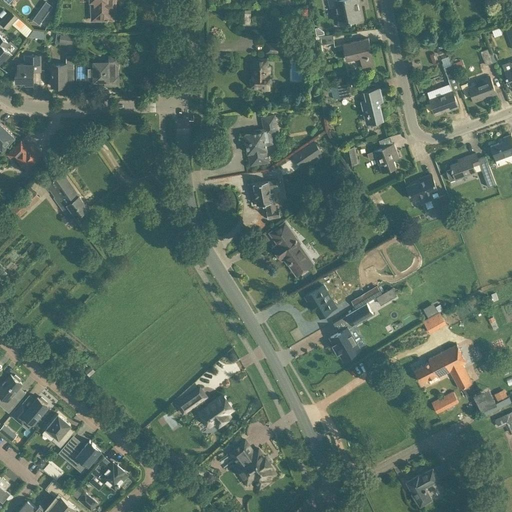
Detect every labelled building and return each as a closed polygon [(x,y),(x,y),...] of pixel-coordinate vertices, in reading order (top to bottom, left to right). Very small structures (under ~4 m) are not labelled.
[(90,0),(90,2),(92,2),(92,16),(96,19),(114,19),(113,12),(116,12),(116,0),(113,0),(90,0)] [(328,0),(328,1),(332,0),(335,0),(340,22),(348,21),(348,22),(352,21),(351,20),(359,19),(355,3),(358,2),(357,0),(328,0)] [(1,23),(7,28),(9,30),(19,17),(11,11),(1,23)] [(60,43),(74,45),(75,34),(61,32),(60,43)] [(333,33),(321,35),(322,43),(334,42),(333,33)] [(0,63),(4,59),(6,61),(12,53),(14,52),(18,48),(11,41),(9,42),(0,34),(0,63)] [(359,55),(362,67),(375,64),(369,38),(343,44),(347,58),(359,55)] [(265,42),(266,52),(283,52),(283,42),(265,42)] [(481,50),(486,64),(493,62),(488,48),(481,50)] [(25,63),(18,63),(18,72),(16,72),(16,81),(25,81),(25,83),(34,83),(34,70),(41,70),(41,55),(25,55),(25,63)] [(118,75),(118,65),(119,65),(119,55),(109,55),(109,60),(94,60),(94,61),(86,61),(86,80),(94,80),(104,80),(104,85),(119,85),(119,75),(118,75)] [(66,56),(66,63),(51,63),(51,85),(67,85),(67,80),(68,71),(74,71),(74,59),(74,56),(66,56)] [(262,89),(270,89),(270,65),(267,65),(267,59),(254,59),(254,73),(252,73),(252,86),(262,86),(262,89)] [(462,59),(452,63),(455,71),(465,67),(462,59)] [(443,62),(448,79),(455,77),(450,60),(443,62)] [(509,61),(503,63),(511,85),(511,84),(511,61),(509,61)] [(466,73),(458,76),(460,83),(468,80),(466,73)] [(467,82),(461,85),(466,97),(472,95),(474,101),(497,93),(490,76),(486,77),(487,80),(469,86),(467,82)] [(348,83),(337,85),(339,97),(351,95),(348,83)] [(378,97),(382,96),(380,87),(364,91),(366,100),(361,101),(364,114),(367,113),(370,123),(383,120),(378,97)] [(429,98),(435,113),(450,108),(450,110),(459,106),(453,90),(429,98)] [(262,117),(264,128),(255,130),(255,132),(245,134),(248,152),(251,151),(253,164),(269,161),(265,138),(269,137),(270,134),(270,133),(278,132),(275,114),(262,117)] [(0,121),(0,146),(3,149),(15,136),(0,121)] [(504,140),(490,145),(496,159),(507,155),(511,153),(511,134),(503,137),(504,140)] [(389,135),(380,139),(383,145),(392,142),(389,135)] [(21,141),(9,154),(15,160),(16,158),(19,158),(20,160),(21,166),(22,167),(28,167),(30,168),(31,167),(36,161),(35,161),(41,155),(40,154),(41,152),(35,147),(34,148),(33,147),(32,148),(28,145),(27,146),(21,141)] [(314,141),(298,152),(306,163),(322,152),(314,141)] [(393,156),(398,154),(394,143),(374,150),(382,172),(396,166),(393,156)] [(343,148),(346,165),(357,163),(354,146),(343,148)] [(479,163),(480,163),(479,162),(476,152),(463,157),(464,159),(451,165),(452,168),(446,170),(450,181),(476,171),(474,165),(479,163)] [(480,163),(479,163),(488,186),(496,183),(486,155),(478,158),(480,163)] [(79,194),(63,171),(45,184),(65,212),(66,214),(71,210),(76,217),(81,214),(89,208),(79,194)] [(425,179),(407,186),(412,199),(421,195),(424,202),(430,199),(433,198),(431,191),(437,189),(432,173),(424,176),(425,179)] [(266,210),(268,218),(280,216),(279,206),(276,207),(273,192),(270,192),(270,188),(278,186),(277,179),(268,181),(268,180),(254,182),(258,204),(266,202),(267,210),(266,210)] [(433,198),(430,199),(437,218),(451,213),(445,193),(433,198)] [(25,194),(10,208),(18,217),(33,204),(25,194)] [(289,260),(290,262),(291,262),(298,272),(312,263),(299,244),(295,241),(297,240),(296,239),(294,240),(287,233),(290,229),(285,222),(271,232),(271,231),(279,243),(274,246),(272,244),(282,259),(287,255),(290,260),(289,260)] [(327,283),(309,294),(313,301),(312,302),(315,309),(319,307),(323,314),(335,308),(327,293),(331,290),(327,283)] [(382,293),(377,296),(381,303),(386,300),(382,293)] [(367,302),(346,314),(353,325),(373,313),(367,302)] [(423,321),(429,331),(445,322),(439,312),(423,321)] [(348,326),(330,337),(334,344),(333,344),(338,352),(339,351),(343,358),(360,348),(348,326)] [(430,360),(415,368),(421,382),(428,378),(431,383),(439,379),(438,376),(450,369),(460,388),(472,382),(462,363),(466,361),(457,344),(429,358),(430,360)] [(12,372),(0,386),(0,392),(4,396),(0,400),(0,403),(9,411),(21,397),(15,391),(24,381),(12,372)] [(186,397),(192,405),(196,403),(201,410),(200,411),(210,425),(217,420),(219,423),(230,415),(228,412),(233,408),(223,394),(208,405),(203,398),(206,396),(200,387),(186,397)] [(504,388),(494,393),(498,400),(507,395),(504,388)] [(431,400),(437,412),(458,401),(452,390),(431,400)] [(23,403),(13,415),(22,423),(27,417),(34,422),(49,405),(46,403),(48,401),(41,396),(40,398),(38,396),(28,407),(23,403)] [(509,396),(482,410),(485,415),(511,401),(509,396)] [(511,413),(511,411),(495,418),(499,427),(506,424),(510,433),(511,432),(511,413)] [(59,413),(47,427),(56,435),(52,439),(60,446),(66,440),(60,436),(71,424),(59,413)] [(4,424),(0,428),(0,430),(5,435),(10,429),(4,424)] [(245,439),(229,450),(230,452),(235,459),(237,461),(232,465),(247,485),(254,479),(260,487),(271,480),(269,477),(276,472),(270,464),(271,463),(266,455),(265,456),(259,448),(254,451),(245,439)] [(68,442),(60,451),(77,466),(83,459),(89,464),(101,449),(90,440),(79,452),(68,442)] [(105,456),(93,471),(105,481),(105,480),(115,488),(118,483),(119,484),(121,483),(120,482),(127,473),(124,469),(117,463),(117,464),(113,460),(112,462),(105,456)] [(177,458),(173,462),(178,466),(181,462),(177,458)] [(43,459),(39,459),(36,463),(42,467),(46,462),(43,459)] [(44,468),(47,471),(52,464),(49,462),(44,468)] [(418,474),(407,480),(420,505),(432,499),(425,487),(439,479),(433,467),(419,475),(418,474)] [(14,473),(8,468),(5,473),(10,477),(14,473)] [(0,478),(0,499),(3,502),(11,493),(6,489),(10,483),(2,476),(0,478)] [(17,511),(76,511),(79,509),(68,499),(72,493),(53,478),(45,488),(54,495),(56,495),(59,497),(46,511),(42,508),(44,506),(40,503),(37,506),(28,499),(17,511)] [(79,499),(91,509),(98,502),(85,491),(79,499)]
